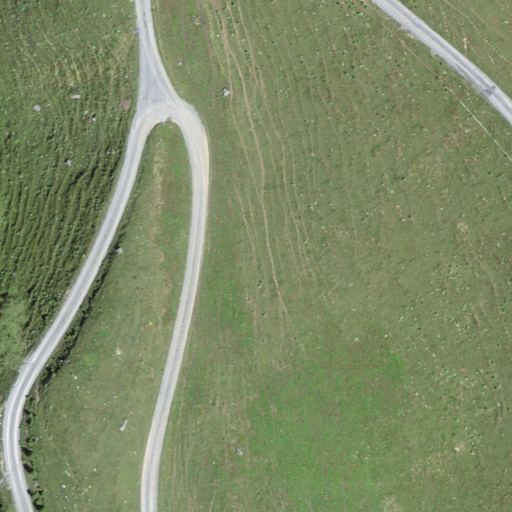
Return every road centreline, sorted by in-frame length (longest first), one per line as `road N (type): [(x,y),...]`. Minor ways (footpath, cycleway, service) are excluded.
road 1 (track): [(161,112),(138,132),(119,206),(18,400),(11,430),(25,511)]
road 2 (track): [(149,511),(199,194),(186,123),(179,113),(161,112)]
road 3 (track): [(384,0),(511,113)]
